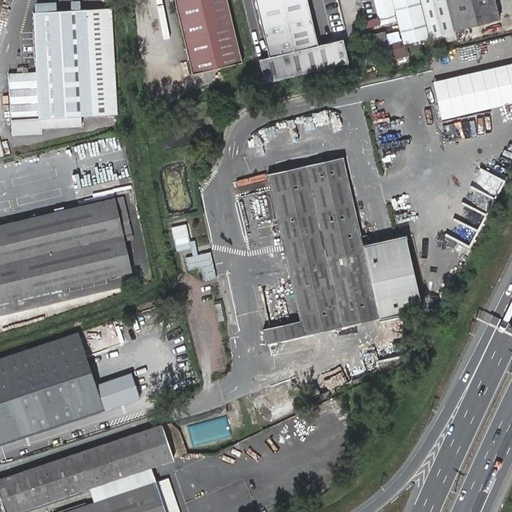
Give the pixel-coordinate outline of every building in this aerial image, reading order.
[(227,0),(174,0),(192,73),(243,61),(227,0)] [(313,23),(307,0),(255,0),(264,34),(313,23)] [(429,47),(457,40),(454,29),(500,18),(495,0),(375,0),(381,24),(397,21),(402,42),(427,37),(429,47)] [(111,7),(87,9),(92,114),(116,113),(111,7)] [(92,114),(87,9),(33,11),(36,73),(38,116),(80,115),(92,114)] [(370,35),(372,50),(389,45),(385,32),(370,35)] [(511,63),(433,82),(442,120),(511,103),(511,63)] [(36,73),(9,74),(11,118),(38,116),(36,73)] [(11,118),(12,133),(41,131),(41,126),(81,124),(80,115),(38,116),(11,118)] [(423,308),(407,234),(363,244),(344,156),(267,173),(300,320),(264,329),(267,343),(380,317),(423,308)] [(121,196),(113,198),(120,229),(128,227),(121,196)] [(0,302),(130,272),(123,241),(131,239),(128,227),(120,229),(113,198),(0,224),(0,302)] [(189,241),(184,220),(167,224),(173,249),(190,245),(189,241)] [(197,255),(194,239),(189,241),(190,245),(193,257),(197,255)] [(215,277),(210,253),(197,255),(193,257),(185,258),(188,271),(200,268),(203,280),(215,277)] [(77,333),(0,358),(0,443),(103,409),(95,385),(77,333)] [(300,367),(305,365),(303,359),(288,363),(292,375),(302,372),(300,367)] [(131,373),(95,385),(103,409),(139,397),(131,373)] [(162,425),(137,433),(149,468),(152,467),(174,459),(162,425)] [(0,479),(0,497),(5,511),(15,511),(90,487),(149,468),(137,433),(0,479)] [(156,481),(152,467),(149,468),(90,487),(95,502),(156,481)] [(95,502),(63,511),(178,511),(167,478),(156,481),(95,502)]
